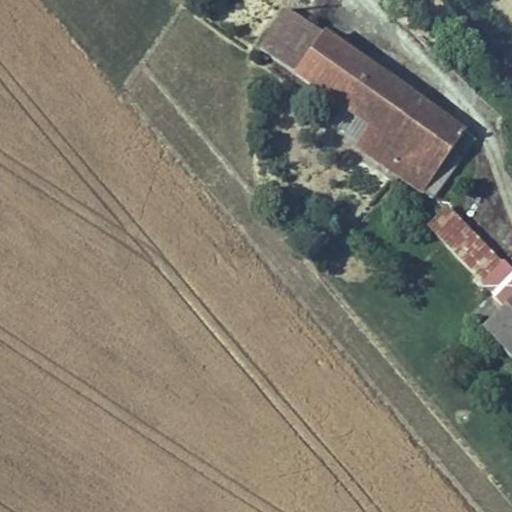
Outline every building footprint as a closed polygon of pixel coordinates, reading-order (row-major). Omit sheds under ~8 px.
[(279,73),(306,32),(290,21),(263,62),(279,73)] [(299,87),(326,46),(306,32),(279,73),(299,87)] [(338,113),(366,72),(326,46),(299,87),(338,113)] [(448,180),(473,144),(366,72),(338,113),(373,136),(360,155),(424,198),(440,174),(448,180)] [(511,272),(451,209),(429,231),(508,312),(484,336),(511,364),(511,272)]
